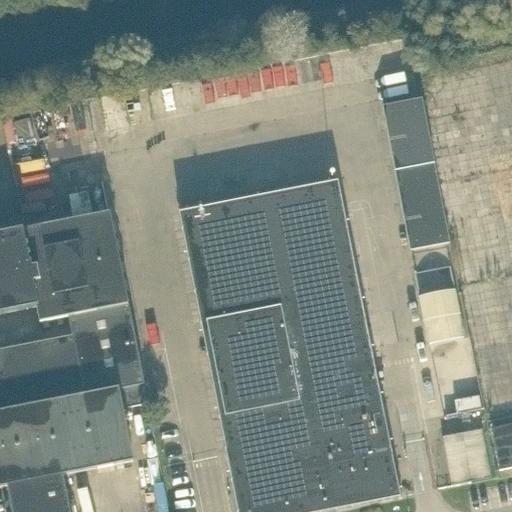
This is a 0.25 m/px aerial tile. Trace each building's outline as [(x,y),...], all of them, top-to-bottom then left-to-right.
[(396,172),(434,165),(422,101),(383,108),(396,172)] [(41,119),(49,142),(59,139),(52,116),(41,119)] [(22,188),(47,186),(44,166),(37,167),(35,149),(18,151),(22,188)] [(434,165),(396,172),(411,250),(411,251),(449,244),(434,165)] [(391,454),(367,333),(338,182),(180,214),(226,450),(238,511),(328,511),(400,498),(391,454)] [(40,323),(128,306),(111,214),(0,235),(0,315),(36,308),(40,323)] [(123,409),(147,404),(128,307),(69,318),(73,337),(0,351),(0,488),(8,487),(13,511),(70,511),(63,476),(134,462),(125,420),(129,419),(128,412),(124,412),(123,409)] [(511,469),(511,425),(491,429),(500,472),(511,469)]
